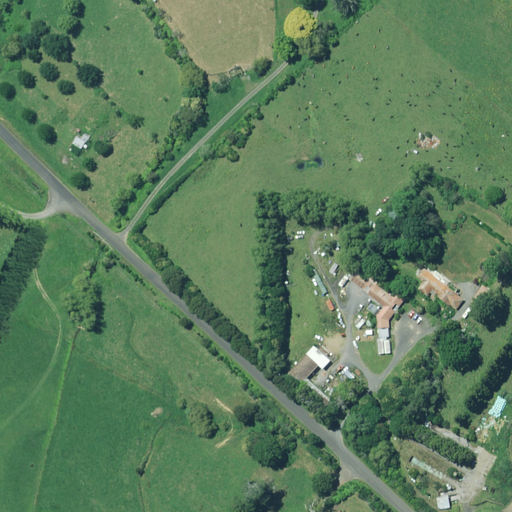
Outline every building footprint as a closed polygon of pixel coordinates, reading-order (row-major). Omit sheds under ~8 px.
[(417,144),(423,150),(428,145),(433,149),(438,144),(426,134),(417,144)] [(88,143),(79,137),(75,144),(84,149),(88,143)] [(334,267),(330,271),(336,276),(340,271),(334,267)] [(351,281),(371,295),(370,296),(386,308),(380,317),(378,317),(380,329),(380,338),(391,337),(390,328),(390,325),(397,315),(398,317),(401,313),(400,311),(409,298),(402,293),(398,299),(378,284),(358,270),(351,281)] [(429,296),(433,291),(434,289),(441,294),(439,296),(457,310),(465,300),(455,292),(456,291),(429,271),(422,279),(425,282),(420,289),(429,296)] [(329,292),(319,274),(315,276),(325,294),(329,292)] [(351,279),(347,275),(339,284),(343,288),(351,279)] [(493,292),(484,286),(473,302),(482,308),(493,292)] [(336,309),(332,300),(327,302),(331,311),(336,309)] [(372,304),(369,309),(376,315),(380,310),(372,304)] [(332,362),(317,347),(291,374),(303,385),(321,366),(325,369),(332,362)] [(439,424),(420,413),(415,421),(434,432),(439,424)] [(452,508),(451,502),(457,500),(457,496),(450,497),(449,496),(438,499),(441,510),(452,508)]
